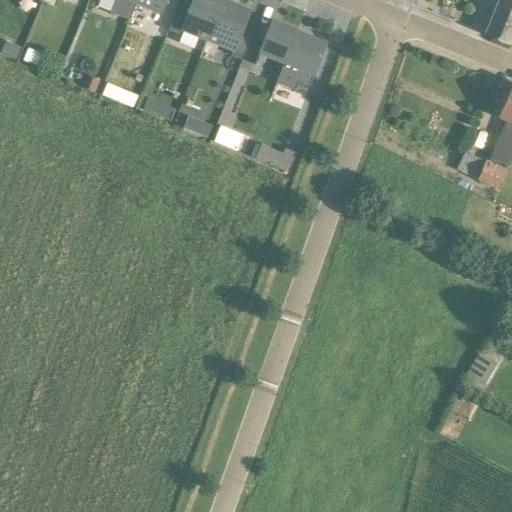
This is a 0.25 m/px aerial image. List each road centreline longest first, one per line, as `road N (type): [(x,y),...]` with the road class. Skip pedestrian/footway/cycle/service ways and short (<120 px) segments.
road 1 (unclassified): [(388,14),(214,511)]
road 2 (residential): [(388,14),(511,65)]
